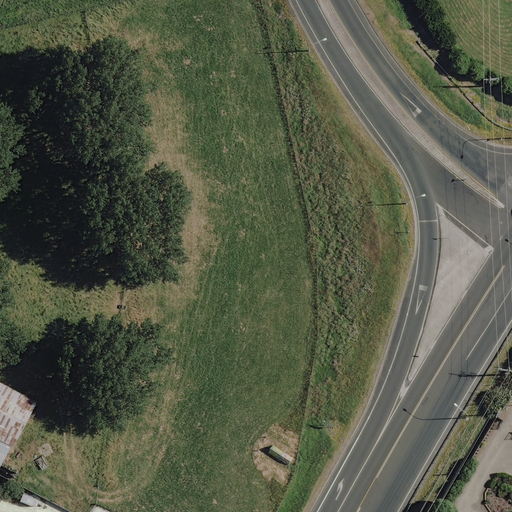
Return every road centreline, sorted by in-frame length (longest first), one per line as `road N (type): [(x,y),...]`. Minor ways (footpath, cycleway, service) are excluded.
road 1 (primary): [(378,472),(426,263),(424,188),(409,151)]
road 2 (tertiary): [(338,0),(418,115),(511,186)]
road 3 (primary): [(378,472),(511,265)]
road 4 (tertiary): [(409,151),(347,71),(307,0)]
road 5 (tertiary): [(511,235),(409,151)]
